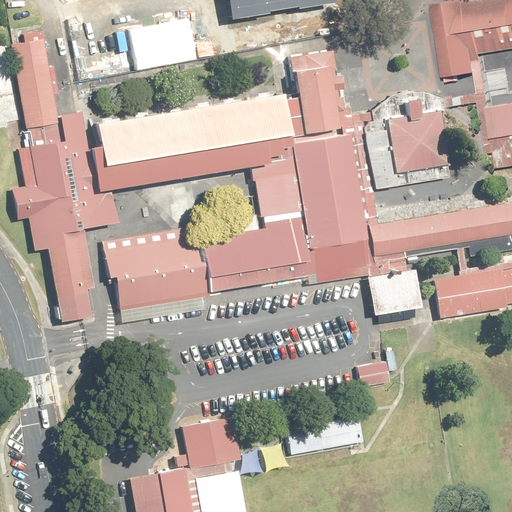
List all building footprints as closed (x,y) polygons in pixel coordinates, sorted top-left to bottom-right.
[(225,0),(229,21),(333,5),(332,0),(225,0)] [(511,0),(432,0),(430,1),(443,85),(479,79),(475,52),(511,45),(511,0)] [(31,2),(2,5),(6,40),(34,37),(31,2)] [(48,49),(12,53),(20,128),(56,124),(48,49)] [(297,98),(94,130),(102,204),(251,181),(258,223),(285,219),(287,232),(105,260),(113,313),(361,275),(370,331),(411,324),(400,253),(511,235),(511,206),(365,230),(356,177),(446,163),(438,110),(342,124),(331,58),(292,64),(297,98)] [(509,70),(489,73),(492,97),(511,94),(509,70)] [(10,102),(0,102),(0,138),(14,138),(10,102)] [(511,107),(486,112),(498,185),(511,183),(511,107)] [(54,153),(22,156),(26,198),(13,199),(15,221),(29,220),(33,258),(51,256),(58,323),(96,319),(87,234),(105,232),(102,204),(94,130),(52,135),(54,153)] [(511,288),(509,268),(435,279),(442,322),(511,311),(511,288)] [(385,359),(348,363),(352,393),(388,390),(385,359)] [(359,441),(354,416),(282,430),(286,455),(359,441)] [(247,511),(232,418),(182,426),(189,466),(127,476),(132,511),(247,511)]
